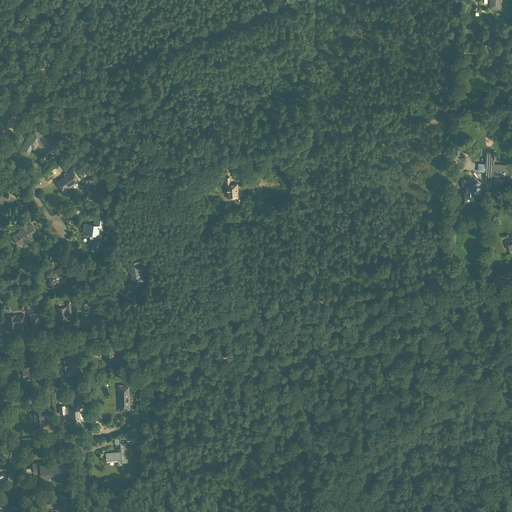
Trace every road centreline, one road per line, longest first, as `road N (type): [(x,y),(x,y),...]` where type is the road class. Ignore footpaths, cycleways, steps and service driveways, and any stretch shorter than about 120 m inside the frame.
road 1 (track): [(157,325),(188,359),(511,328)]
road 2 (track): [(175,511),(288,446),(390,434),(428,405),(444,379),(432,335)]
road 3 (track): [(511,275),(158,325)]
road 4 (unclassified): [(53,88),(297,0)]
road 5 (track): [(511,479),(344,511)]
road 6 (residential): [(0,348),(158,325)]
road 7 (residential): [(88,511),(78,440),(0,445)]
road 8 (track): [(134,59),(118,185)]
road 9 (track): [(316,0),(314,125)]
